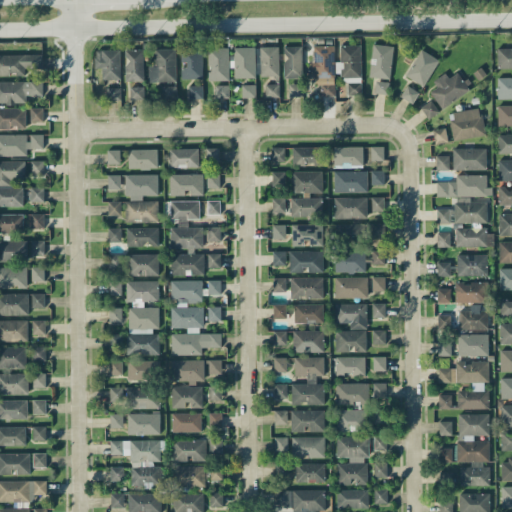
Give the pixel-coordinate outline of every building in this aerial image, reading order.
[(370,77),(390,78),(393,46),(372,44),(370,77)] [(312,46),(314,84),(320,84),(320,96),(336,95),(333,45),(312,46)] [(340,45),(340,61),(335,62),(335,76),(347,75),(348,95),(361,95),(360,45),(340,45)] [(279,75),(278,46),(260,47),(260,76),(279,75)] [(302,46),(283,46),(284,78),(303,77),(302,46)] [(202,78),(202,47),(181,47),(181,64),(181,78),(202,78)] [(208,48),(209,80),(229,80),(228,47),(208,48)] [(255,47),(231,47),(232,67),(234,67),(234,78),(255,77),(255,47)] [(175,48),(155,49),(155,66),(148,66),(148,82),(176,81),(175,48)] [(511,48),(497,48),(497,68),(511,67),(511,48)] [(119,49),(95,50),(95,68),(102,67),(102,79),(120,79),(119,49)] [(125,81),(144,80),(143,49),(125,49),(125,81)] [(424,86),(438,59),(420,49),(405,76),(424,86)] [(42,55),(0,54),(0,74),(24,75),(24,69),(42,69),(42,55)] [(433,80),(437,87),(431,91),(441,108),(469,92),(458,72),(448,78),(445,73),(433,80)] [(511,76),(497,77),(497,99),(511,98),(511,76)] [(0,81),(0,103),(23,103),(23,96),(43,95),(42,80),(0,81)] [(388,94),(389,82),(376,80),(374,93),(388,94)] [(242,97),(256,97),(255,84),(241,85),(242,97)] [(279,84),(265,84),(265,96),(279,97),(279,84)] [(289,96),(303,96),(303,84),(289,84),(289,96)] [(202,98),(202,85),(188,85),(189,98),(202,98)] [(215,97),(229,97),(229,85),(215,85),(215,97)] [(400,96),(412,103),(419,92),(407,85),(400,96)] [(130,99),(144,100),(144,86),(130,86),(130,99)] [(162,86),(163,99),(176,98),(176,86),(162,86)] [(121,99),(120,87),(106,87),(107,100),(121,99)] [(420,107),(428,119),(439,112),(431,100),(420,107)] [(511,125),(511,104),(497,105),(498,126),(511,125)] [(25,107),(0,107),(0,128),(25,128),(25,107)] [(43,107),(30,107),(30,122),(42,122),(43,107)] [(452,139),(484,136),(481,109),(449,111),(452,139)] [(435,143),(448,141),(445,127),(433,129),(435,143)] [(43,134),(0,134),(0,155),(27,155),(26,148),(43,148),(43,134)] [(511,135),(498,136),(498,153),(511,152),(511,135)] [(292,165),(317,164),(317,146),(292,147),(292,165)] [(362,146),(334,146),(334,166),(363,166),(362,146)] [(383,160),(383,146),(371,146),(371,160),(383,160)] [(169,148),(169,167),(198,167),(198,147),(169,148)] [(206,162),(219,161),(218,147),(206,148),(206,162)] [(271,162),(285,161),(284,147),(271,147),(271,162)] [(452,148),(453,170),(486,169),(486,148),(452,148)] [(120,149),(107,150),(107,164),(120,163),(120,149)] [(128,149),(128,168),(157,168),(157,149),(128,149)] [(436,155),(436,170),(449,170),(449,155),(436,155)] [(511,159),(498,159),(497,180),(511,180),(511,159)] [(0,160),(0,184),(15,185),(15,179),(25,179),(24,160),(0,160)] [(31,178),(43,177),(43,160),(30,160),(31,178)] [(367,170),(334,171),(334,192),(367,191),(367,170)] [(383,185),(383,170),(371,170),(371,185),(383,185)] [(285,185),(284,171),(272,171),(272,185),(285,185)] [(291,171),(292,193),(322,192),(322,171),(291,171)] [(157,173),(126,174),(126,200),(143,199),(143,195),(158,194),(157,173)] [(219,187),(219,173),(206,173),(207,187),(219,187)] [(121,188),(121,174),(107,175),(108,188),(121,188)] [(169,174),(169,195),(203,195),(203,174),(169,174)] [(486,174),(456,175),(456,181),(436,182),(437,196),(492,195),(492,187),(487,187),(486,174)] [(499,205),(511,204),(511,185),(498,186),(499,205)] [(0,205),(23,205),(22,186),(0,186),(0,205)] [(30,201),(43,201),(44,187),(31,187),(30,201)] [(371,211),(384,211),(384,197),(371,196),(371,211)] [(285,212),(285,197),(272,197),(272,212),(285,212)] [(290,198),(291,216),(322,216),(321,197),(290,198)] [(367,197),(334,197),(334,217),(366,218),(367,197)] [(199,200),(171,200),(171,219),(199,219),(199,200)] [(219,200),(207,200),(207,214),(219,214),(219,200)] [(108,201),(108,217),(124,217),(124,221),(157,222),(157,202),(108,201)] [(486,201),(454,202),(455,223),(487,222),(486,201)] [(436,222),(453,222),(453,209),(437,209),(436,222)] [(0,232),(23,232),(23,213),(0,213),(0,232)] [(31,228),(44,227),(43,213),(31,214),(31,228)] [(511,234),(511,213),(498,214),(499,235),(511,234)] [(335,224),(335,241),(386,240),(386,223),(335,224)] [(285,224),(272,224),(273,238),(285,238),(285,224)] [(292,246),(322,245),(322,224),(292,225),(292,246)] [(121,241),(120,227),(108,228),(108,241),(121,241)] [(158,227),(126,228),(127,246),(158,245),(158,227)] [(170,253),(170,275),(204,275),(204,250),(202,250),(202,227),(170,227),(170,247),(187,247),(187,253),(170,253)] [(207,240),(220,241),(220,229),(207,228),(207,240)] [(437,246),(450,246),(450,231),(437,232),(437,246)] [(26,240),(0,240),(0,261),(27,260),(26,240)] [(31,254),(44,254),(44,240),(31,240),(31,254)] [(511,241),(499,241),(499,262),(511,261),(511,241)] [(305,272),(322,272),(322,250),(289,251),(289,272),(305,272)] [(364,250),(335,251),(336,273),(365,272),(364,250)] [(372,250),(372,264),(384,264),(384,250),(372,250)] [(273,265),(286,265),(286,251),(273,251),(273,265)] [(109,269),(123,269),(123,253),(108,254),(109,269)] [(158,253),(127,254),(128,276),(158,275),(158,253)] [(208,267),(220,267),(220,253),(207,253),(208,267)] [(487,253),(457,254),(457,276),(488,275),(487,253)] [(450,261),(437,262),(437,276),(450,275),(450,261)] [(27,267),(0,266),(0,286),(26,287),(27,267)] [(44,281),(44,267),(31,267),(31,281),(44,281)] [(511,289),(511,267),(499,268),(499,289),(511,289)] [(368,277),(335,276),(334,297),(367,298),(368,277)] [(384,276),(372,276),(372,292),(384,292),(384,276)] [(290,278),(290,299),(323,298),(323,277),(290,278)] [(286,278),(273,278),(273,291),(286,291),(286,278)] [(171,355),(201,354),(201,347),(221,347),(221,333),(202,333),(202,304),(202,279),(170,280),(170,299),(176,299),(176,306),(170,306),(171,327),(187,327),(187,333),(171,333),(171,355)] [(207,294),(221,294),(221,280),(208,279),(207,294)] [(121,295),(122,281),(109,280),(109,294),(121,295)] [(126,281),(126,302),(159,301),(158,280),(126,281)] [(455,302),(486,302),(486,281),(455,282),(455,302)] [(438,302),(450,302),(449,288),(437,288),(438,302)] [(28,293),(0,292),(0,314),(28,314),(28,293)] [(32,293),(31,307),(44,307),(44,293),(32,293)] [(499,316),(511,316),(511,298),(500,298),(499,316)] [(323,303),(294,304),(294,323),(323,322),(323,303)] [(367,329),(366,303),(335,303),(335,323),(350,323),(350,329),(367,329)] [(372,318),(386,317),(385,303),(372,303),(372,318)] [(458,329),(487,329),(488,310),(480,310),(480,303),(470,303),(470,310),(458,310),(458,329)] [(273,318),(286,318),(286,304),(273,304),(273,318)] [(208,320),(221,320),(220,306),(208,306),(208,320)] [(122,307),(109,307),(109,321),(122,321),(122,307)] [(159,354),(159,331),(158,331),(158,307),(128,307),(128,354),(159,354)] [(437,328),(450,328),(450,315),(437,315),(437,328)] [(0,320),(0,341),(27,341),(27,319),(0,320)] [(32,334),(45,334),(45,319),(32,320),(32,334)] [(500,344),(511,343),(511,323),(499,324),(500,344)] [(293,330),(293,352),(324,352),(323,329),(293,330)] [(373,344),(385,344),(385,329),(372,330),(373,344)] [(286,344),(286,330),(273,330),(273,345),(286,344)] [(350,352),(350,351),(366,351),(365,330),(335,330),(335,352),(350,352)] [(123,348),(122,333),(109,334),(109,349),(123,348)] [(457,355),(488,355),(488,334),(457,334),(457,355)] [(438,341),(438,356),(450,355),(450,340),(438,341)] [(25,346),(0,346),(0,368),(26,368),(25,346)] [(32,361),(46,360),(45,346),(32,346),(32,361)] [(511,349),(499,350),(500,371),(511,370),(511,349)] [(291,383),(291,404),(324,403),(323,383),(316,383),(316,376),(324,375),(323,356),(294,357),(295,376),(306,375),(307,383),(291,383)] [(335,356),(336,374),(365,373),(364,356),(335,356)] [(386,356),(373,356),(373,370),(385,371),(386,356)] [(287,357),(274,357),(274,371),(287,371),(287,357)] [(157,378),(157,360),(127,359),(127,377),(157,378)] [(171,381),(203,382),(204,360),(171,359),(171,381)] [(221,359),(208,359),(208,374),(221,373),(221,359)] [(122,374),(122,360),(109,360),(109,374),(122,374)] [(457,409),(488,408),(488,389),(487,389),(487,361),(456,361),(456,368),(438,368),(438,382),(472,382),(472,390),(457,390),(457,409)] [(0,373),(0,393),(28,393),(28,373),(0,373)] [(46,373),(32,373),(32,387),(46,387),(46,373)] [(511,425),(511,377),(500,377),(501,398),(511,398),(511,404),(500,405),(500,425),(511,425)] [(336,403),(369,402),(368,382),(336,383),(336,403)] [(386,397),(386,382),(373,383),(373,397),(386,397)] [(274,398),(287,397),(287,383),(274,384),(274,398)] [(202,385),(171,386),(171,408),(202,407),(202,385)] [(126,409),(158,408),(157,386),(109,387),(110,401),(125,401),(126,409)] [(221,386),(209,386),(209,400),(221,400),(221,386)] [(438,395),(438,408),(451,408),(451,394),(438,395)] [(27,399),(0,399),(0,418),(27,418),(27,399)] [(45,414),(45,400),(32,400),(32,414),(45,414)] [(307,432),(324,431),(324,409),(290,410),(291,432),(307,432)] [(337,431),(366,430),(366,409),(336,410),(337,431)] [(374,424),(386,423),(385,409),(373,409),(374,424)] [(274,424),(287,424),(287,410),(274,410),(274,424)] [(127,413),(128,434),(160,433),(159,412),(127,413)] [(201,412),(172,413),(172,432),(201,431),(201,412)] [(221,427),(222,412),(209,412),(208,426),(221,427)] [(123,413),(109,413),(110,427),(123,427),(123,413)] [(460,485),(489,485),(489,440),(474,441),(474,435),(489,435),(489,414),(457,414),(457,462),(470,462),(470,466),(460,466),(460,485)] [(439,435),(452,435),(451,421),(439,421),(439,435)] [(0,444),(25,444),(25,426),(0,426),(0,444)] [(46,440),(46,426),(33,426),(33,440),(46,440)] [(511,431),(500,432),(501,451),(511,450),(511,431)] [(336,436),(337,457),(348,457),(348,462),(336,463),(337,484),(367,484),(366,456),(369,456),(368,435),(336,436)] [(386,450),(386,435),(373,436),(374,450),(386,450)] [(287,437),(274,436),(274,450),(287,451),(287,437)] [(291,436),(292,458),(324,457),(324,436),(291,436)] [(110,440),(110,454),(130,454),(130,462),(160,461),(160,439),(110,440)] [(172,461),(207,460),(207,439),(172,439),(172,461)] [(222,455),(221,439),(209,439),(209,456),(222,455)] [(439,461),(452,461),(451,447),(439,447),(439,461)] [(29,452),(0,452),(0,472),(16,472),(17,473),(29,473),(29,452)] [(33,467),(46,466),(46,452),(33,453),(33,467)] [(511,479),(511,458),(501,459),(501,480),(511,479)] [(387,476),(386,462),(374,462),(374,477),(387,476)] [(274,464),(275,478),(288,477),(288,463),(274,464)] [(295,463),(295,482),(324,482),(324,463),(295,463)] [(131,485),(143,485),(143,488),(162,487),(161,465),(130,466),(131,485)] [(204,465),(173,466),(173,487),(205,486),(204,465)] [(123,466),(110,467),(110,480),(123,480),(123,466)] [(209,466),(209,479),(222,480),(222,467),(209,466)] [(452,471),(439,471),(440,483),(452,482),(452,471)] [(46,480),(0,480),(0,501),(34,501),(34,494),(47,494),(46,480)] [(511,485),(501,486),(501,507),(511,506),(511,485)] [(368,507),(368,488),(336,489),(337,508),(368,507)] [(387,503),(387,489),(374,488),(374,503),(387,503)] [(292,511),(314,511),(315,510),(325,510),(324,489),(275,490),(275,505),(293,504),(292,511)] [(160,511),(161,492),(128,493),(127,511),(160,511)] [(203,511),(202,492),(172,492),(173,511),(203,511)] [(210,506),(223,506),(222,492),(209,492),(210,506)] [(489,511),(490,493),(459,492),(458,511),(478,511),(489,511)] [(124,493),(110,493),(110,507),(124,507),(124,493)] [(438,511),(452,511),(452,500),(439,500),(438,511)]
